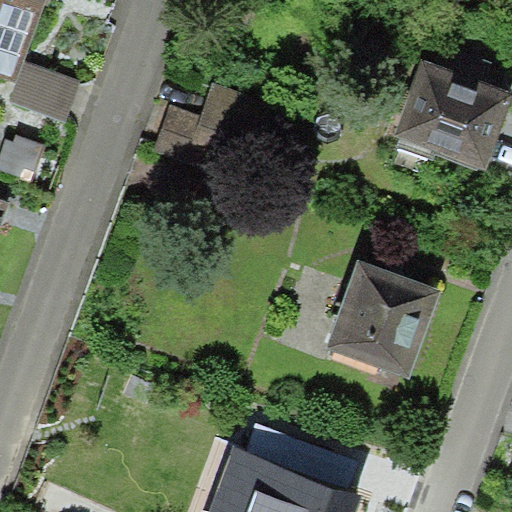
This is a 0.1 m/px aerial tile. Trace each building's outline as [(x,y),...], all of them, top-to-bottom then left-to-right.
[(41,0),(0,0),(0,63),(16,69),(41,0)] [(511,90),(511,84),(426,54),(399,128),(487,159),(511,90)] [(77,81),(30,65),(21,91),(67,108),(77,81)] [(445,280),(360,250),(329,339),(413,369),(445,280)] [(348,511),(358,486),(281,459),(261,511),(348,511)]
